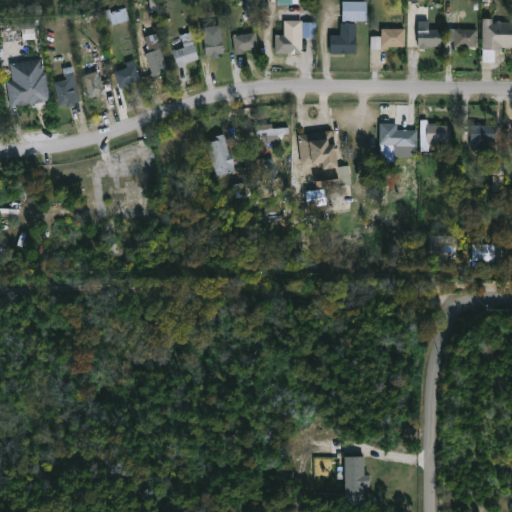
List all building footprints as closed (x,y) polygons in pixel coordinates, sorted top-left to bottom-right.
[(366,0),(366,21),(342,21),(342,0),(366,0)] [(129,20),(106,26),(102,11),(110,9),(109,7),(125,3),(129,20)] [(511,21),(511,47),(502,47),(502,51),(495,51),(495,62),(482,62),(482,18),(493,18),(493,21),(511,21)] [(193,19),(198,36),(197,36),(199,41),(194,43),(198,57),(186,61),(187,64),(178,66),(172,48),(185,45),(181,33),(186,32),(185,29),(179,31),(177,23),(193,19)] [(302,20),(302,53),(275,52),(275,33),(285,33),(285,20),(302,20)] [(429,27),(428,29),(441,29),(440,46),(427,46),(427,49),(419,49),(419,47),(418,47),(418,20),(429,21),(429,27)] [(331,53),(330,53),(330,34),(340,34),(340,23),(356,23),(356,53),(331,53)] [(387,48),(380,48),(381,28),(405,28),(405,46),(387,46),(387,48)] [(478,29),(477,45),(470,45),(470,47),(455,46),(455,51),(446,50),(446,28),(478,29)] [(244,52),(235,53),(232,34),(255,30),(258,45),(256,45),(256,47),(244,48),(244,52)] [(212,31),(212,38),(222,38),(222,53),(218,53),(218,58),(211,58),(211,54),(205,55),(204,31),(212,31)] [(154,76),(154,77),(145,52),(160,46),(168,68),(161,71),(162,74),(154,76)] [(39,57),(40,64),(43,64),(44,71),(47,70),(50,99),(11,105),(7,79),(12,78),(9,62),(39,57)] [(134,58),(141,78),(128,83),(129,85),(121,87),(123,100),(115,101),(113,85),(119,84),(117,79),(115,79),(113,69),(127,65),(126,61),(134,58)] [(108,64),(112,75),(107,77),(109,83),(103,86),(106,94),(97,97),(96,95),(91,97),(83,74),(91,71),(91,69),(94,67),(95,69),(108,64)] [(74,101),(75,103),(66,105),(66,102),(59,104),(53,81),(66,78),(64,67),(72,65),(80,99),(74,101)] [(397,121),(397,128),(417,128),(417,144),(408,143),(408,155),(393,155),(393,143),(379,143),(380,121),(397,121)] [(450,124),(450,140),(439,139),(439,145),(428,144),(428,148),(421,148),(422,123),(426,124),(426,121),(450,124)] [(493,125),(493,139),(482,139),(482,148),(472,148),(472,121),(480,121),(480,124),(493,125)] [(288,127),(273,128),(272,123),(255,125),(256,136),(263,135),(264,143),(280,142),(279,135),(289,134),(288,127)] [(331,128),(333,129),(335,142),(336,142),(337,149),(335,149),(337,165),(322,167),(321,162),(314,163),(314,161),(310,161),(310,159),(301,160),(298,133),(331,128)] [(226,140),(229,152),(231,151),(235,170),(214,175),(206,141),(214,139),(213,134),(224,131),(226,140)] [(260,153),(260,156),(274,156),(275,174),(254,176),(252,153),(260,153)] [(338,184),(350,184),(350,166),(338,166),(338,184)] [(305,191),(307,207),(326,204),(324,188),(305,191)] [(457,234),(456,251),(451,251),(451,249),(430,249),(430,234),(457,234)] [(495,241),(494,261),(485,261),(485,258),(472,258),(473,242),(492,243),(492,241),(495,241)] [(364,456),(344,456),(345,504),(366,504),(366,487),(370,487),(369,474),(365,474),(364,456)]
